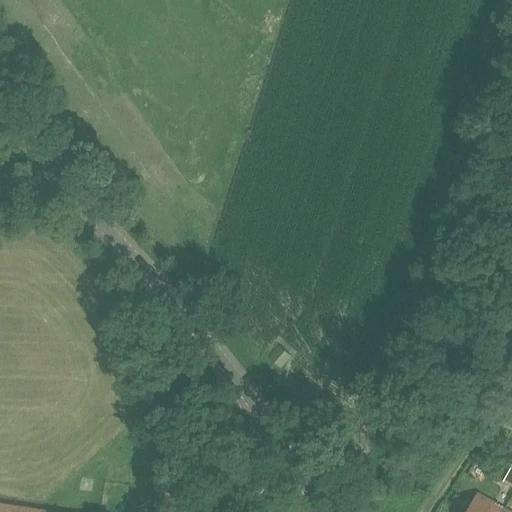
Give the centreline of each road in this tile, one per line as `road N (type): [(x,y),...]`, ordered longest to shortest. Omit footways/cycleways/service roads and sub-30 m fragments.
road 1 (tertiary): [(317,511),(249,395),(0,103)]
road 2 (track): [(411,511),(511,370)]
